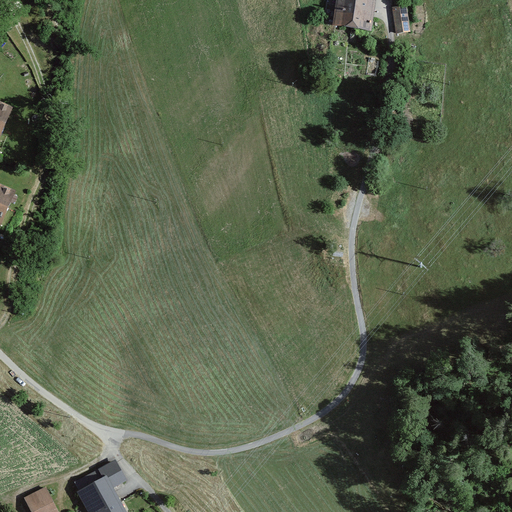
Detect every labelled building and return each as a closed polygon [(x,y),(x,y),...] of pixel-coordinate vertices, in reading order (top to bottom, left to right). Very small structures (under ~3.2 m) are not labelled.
[(373,0),(339,0),(336,22),(370,26),(373,0)] [(405,7),(393,9),(397,32),(409,30),(405,7)] [(0,137),(14,107),(0,101),(0,137)] [(0,225),(2,226),(16,190),(0,183),(0,225)] [(115,463),(76,484),(91,511),(96,509),(97,511),(126,511),(113,487),(125,480),(115,463)] [(57,511),(49,489),(25,498),(31,511),(57,511)]
